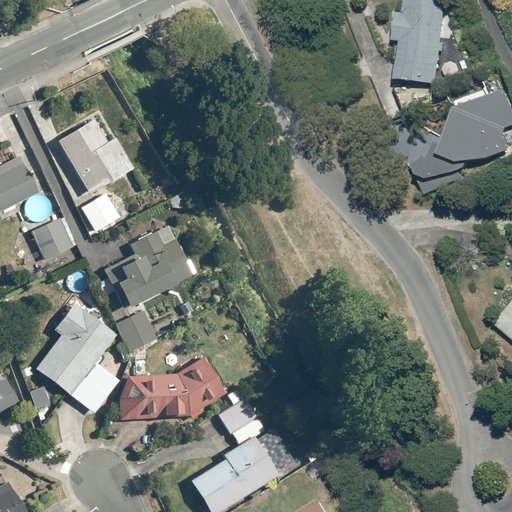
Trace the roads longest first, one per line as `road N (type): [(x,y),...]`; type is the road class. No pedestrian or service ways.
road 1 (residential): [(225,0),(267,116),(404,274),(461,433)]
road 2 (tertiary): [(0,69),(148,0)]
road 3 (residential): [(461,433),(494,457),(488,496),(468,497),(453,484),(447,450)]
